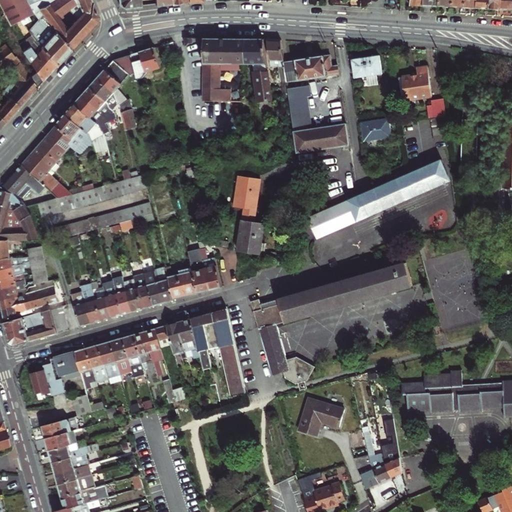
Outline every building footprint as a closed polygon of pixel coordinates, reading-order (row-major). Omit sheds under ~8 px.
[(22,19),(23,19),(13,0),(0,0),(0,5),(8,21),(11,26),(16,23),(22,19)] [(13,0),(23,19),(30,16),(37,13),(41,12),(39,8),(35,0),(13,0)] [(85,34),(98,20),(99,16),(92,0),(35,0),(39,8),(41,12),(71,49),(85,34)] [(485,0),(485,7),(498,8),(497,0),(485,0)] [(511,8),(511,0),(497,0),(498,8),(511,8)] [(71,49),(41,12),(37,13),(40,18),(36,23),(63,58),(71,49)] [(23,19),(22,19),(25,25),(34,20),(30,16),(23,19)] [(11,26),(13,32),(19,29),(16,23),(11,26)] [(63,58),(36,23),(28,31),(32,35),(57,65),(63,58)] [(32,35),(25,40),(25,41),(50,73),(57,65),(32,35)] [(203,101),(229,101),(229,90),(219,89),(219,70),(238,70),(238,64),(244,64),(244,40),(203,39),(203,101)] [(23,44),(21,46),(21,47),(37,70),(43,81),(50,73),(25,41),(25,40),(22,43),(23,44)] [(265,64),(263,41),(244,40),(244,64),(265,64)] [(286,82),(282,62),(280,49),(279,41),(266,41),(270,66),(278,67),(281,94),(287,93),(287,89),(286,82)] [(171,43),(161,46),(166,61),(174,58),(171,43)] [(0,128),(38,86),(30,76),(27,71),(20,62),(10,69),(17,78),(3,95),(9,99),(0,108),(0,68),(6,64),(16,57),(7,45),(0,50),(0,128)] [(134,74),(136,80),(142,78),(141,74),(159,68),(154,48),(130,56),(134,74)] [(338,74),(337,65),(331,66),(330,55),(282,62),(286,82),(338,74)] [(113,94),(116,105),(124,99),(116,90),(129,75),(134,74),(130,56),(113,61),(97,79),(113,94)] [(378,56),(351,60),(354,79),(360,78),(361,84),(376,82),(375,76),(381,75),(378,56)] [(20,62),(16,57),(6,64),(10,69),(20,62)] [(402,78),(405,100),(432,97),(428,68),(416,70),(416,76),(402,78)] [(43,81),(37,70),(30,76),(38,86),(43,81)] [(271,100),(267,72),(253,72),(258,101),(271,100)] [(112,110),(116,105),(113,94),(97,79),(89,87),(108,104),(109,113),(110,111),(113,119),(116,117),(114,112),(112,110)] [(288,99),(307,97),(310,96),(308,86),(287,89),(287,93),(288,99)] [(108,104),(89,87),(82,96),(98,111),(104,119),(105,118),(107,115),(112,120),(113,119),(110,111),(109,113),(108,104)] [(82,96),(74,105),(98,126),(103,135),(109,132),(104,123),(106,121),(104,119),(98,111),(82,96)] [(288,99),(290,111),(308,108),(307,97),(288,99)] [(120,105),(126,129),(135,127),(128,100),(120,105)] [(428,107),(429,117),(444,115),(442,101),(432,102),(433,106),(428,107)] [(92,143),(97,159),(109,156),(103,135),(98,126),(74,105),(65,115),(88,135),(92,143)] [(290,111),(294,131),(311,129),(308,108),(290,111)] [(51,131),(67,144),(72,139),(85,152),(86,151),(90,161),(97,159),(92,143),(88,135),(65,115),(51,131)] [(443,118),(430,119),(433,142),(446,140),(443,118)] [(388,119),(360,123),(363,141),(391,137),(388,119)] [(477,122),(462,121),(461,172),(476,172),(477,122)] [(511,121),(505,122),(503,189),(504,189),(511,187),(511,121)] [(349,146),(346,124),(311,129),(294,131),(297,154),(349,146)] [(51,131),(48,135),(67,151),(70,147),(67,144),(51,131)] [(70,195),(71,194),(47,173),(67,151),(48,135),(22,164),(48,188),(58,198),(64,196),(70,195)] [(164,159),(155,161),(157,170),(166,168),(164,159)] [(440,159),(348,200),(357,221),(449,181),(440,159)] [(48,188),(22,164),(3,186),(11,192),(15,195),(22,203),(34,190),(41,196),(48,188)] [(120,167),(124,180),(125,180),(131,178),(127,165),(120,167)] [(143,175),(138,176),(142,190),(146,188),(143,175)] [(131,178),(135,191),(142,190),(138,176),(131,178)] [(254,222),(256,210),(260,179),(238,176),(234,206),(243,208),(237,251),(259,254),(263,223),(254,222)] [(131,178),(125,180),(129,193),(135,191),(131,178)] [(118,181),(122,195),(129,193),(125,180),(124,180),(118,181)] [(116,182),(111,183),(115,197),(122,195),(118,181),(116,182)] [(115,197),(111,183),(106,185),(104,185),(108,199),(115,197)] [(101,201),(108,199),(104,185),(98,187),(101,201)] [(91,189),(95,202),(101,201),(98,187),(91,189)] [(84,191),(87,205),(95,202),(91,189),(84,191)] [(25,207),(22,203),(15,195),(11,192),(2,190),(0,196),(0,240),(20,240),(38,240),(31,218),(25,207)] [(87,205),(84,191),(77,193),(81,206),(87,205)] [(71,194),(70,195),(74,208),(81,206),(77,193),(71,194)] [(74,208),(70,195),(64,196),(68,210),(74,208)] [(58,198),(57,198),(61,212),(68,210),(64,196),(58,198)] [(50,200),(54,214),(61,212),(57,198),(50,200)] [(48,215),(54,214),(50,200),(44,202),(48,215)] [(306,217),(315,239),(357,221),(348,200),(306,217)] [(44,202),(37,204),(41,217),(48,215),(44,202)] [(148,202),(141,204),(144,215),(151,213),(148,202)] [(134,206),(137,217),(140,217),(144,215),(141,204),(134,206)] [(131,219),(137,217),(134,206),(128,208),(131,219)] [(121,210),(124,221),(130,220),(131,219),(128,208),(121,210)] [(119,222),(124,221),(121,210),(114,211),(118,223),(119,222)] [(111,225),(118,223),(114,211),(107,213),(111,225)] [(100,215),(103,227),(109,225),(111,225),(107,213),(100,215)] [(144,215),(140,217),(142,225),(154,222),(152,213),(151,213),(144,215)] [(94,217),(97,228),(103,227),(100,215),(94,217)] [(86,219),(90,230),(97,228),(94,217),(86,219)] [(83,232),(90,230),(86,219),(80,221),(83,232)] [(119,222),(121,228),(131,225),(130,220),(124,221),(119,222)] [(73,223),(76,234),(83,232),(80,221),(73,223)] [(73,223),(66,224),(69,236),(76,234),(73,223)] [(69,236),(66,224),(60,226),(62,238),(69,236)] [(118,224),(109,227),(110,233),(120,230),(118,224)] [(56,240),(62,238),(60,226),(53,228),(56,240)] [(89,239),(99,237),(97,229),(87,232),(89,239)] [(85,240),(89,239),(87,232),(77,234),(81,251),(88,250),(85,240)] [(0,240),(0,258),(10,256),(10,250),(20,249),(20,240),(0,240)] [(28,255),(29,256),(42,253),(41,246),(28,248),(28,255)] [(209,290),(220,287),(213,257),(205,259),(203,248),(199,249),(209,290)] [(190,267),(197,294),(209,290),(199,249),(194,251),(196,261),(190,263),(190,267)] [(511,250),(500,252),(500,284),(511,284),(511,250)] [(30,262),(44,260),(42,253),(29,256),(30,261),(30,262)] [(27,255),(13,257),(10,258),(11,265),(16,264),(21,263),(30,261),(29,256),(28,255),(27,255)] [(0,258),(0,269),(12,266),(11,265),(10,258),(13,257),(12,256),(10,256),(0,258)] [(134,256),(129,257),(134,277),(139,275),(134,256)] [(31,266),(31,270),(45,267),(44,260),(30,262),(31,266)] [(411,286),(405,262),(278,299),(279,304),(261,309),(258,299),(250,301),(271,375),(283,372),(284,377),(297,384),(298,383),(306,381),(308,380),(314,366),(296,356),(286,359),(276,324),(284,321),(284,323),(411,286)] [(0,269),(0,279),(14,276),(13,273),(17,272),(16,264),(11,265),(12,266),(0,269)] [(26,277),(27,282),(33,281),(33,277),(31,270),(31,266),(24,268),(25,273),(28,272),(29,276),(26,277)] [(31,270),(33,277),(47,274),(45,267),(31,270)] [(169,267),(165,268),(173,300),(197,294),(190,267),(177,270),(178,274),(171,275),(169,267)] [(173,300),(165,268),(154,271),(163,303),(173,300)] [(0,289),(16,286),(16,282),(24,280),(22,271),(17,272),(13,273),(14,276),(0,279),(0,289)] [(109,273),(110,274),(111,280),(117,278),(116,271),(109,273)] [(144,274),(152,306),(163,303),(154,271),(144,274)] [(47,274),(33,277),(33,281),(34,284),(37,284),(45,282),(48,281),(47,274)] [(134,277),(134,278),(142,309),(152,306),(144,274),(139,275),(134,277)] [(123,281),(131,312),(142,309),(134,278),(123,281)] [(90,284),(100,320),(110,317),(102,286),(98,288),(96,281),(90,283),(90,284)] [(123,281),(113,284),(121,314),(131,312),(123,281)] [(36,291),(40,306),(59,301),(54,286),(46,288),(45,282),(37,284),(39,290),(36,291)] [(81,292),(90,323),(100,320),(90,284),(80,287),(81,292)] [(102,286),(110,317),(121,314),(113,284),(112,284),(108,285),(102,286)] [(0,289),(0,300),(18,296),(17,290),(16,286),(0,289)] [(24,311),(31,309),(40,306),(36,291),(28,293),(20,295),(22,303),(24,311)] [(79,326),(90,323),(81,292),(76,293),(71,295),(79,326)] [(13,306),(22,303),(20,295),(18,296),(0,300),(0,301),(2,311),(13,308),(13,306)] [(4,319),(16,316),(15,313),(24,311),(22,303),(13,306),(13,308),(2,311),(4,319)] [(50,310),(52,316),(63,313),(61,306),(50,310)] [(230,372),(239,367),(225,309),(212,313),(219,346),(230,395),(237,394),(230,372)] [(12,346),(56,333),(56,331),(54,324),(52,316),(50,310),(3,323),(7,344),(12,346)] [(52,316),(54,324),(66,321),(63,313),(52,316)] [(206,349),(219,346),(212,313),(190,319),(201,368),(210,365),(206,349)] [(196,369),(201,368),(190,319),(177,323),(184,350),(179,351),(181,358),(188,356),(190,362),(194,362),(196,369)] [(54,324),(56,331),(68,328),(66,321),(54,324)] [(173,353),(179,351),(184,350),(177,323),(166,326),(171,344),(173,353)] [(160,347),(171,344),(166,326),(155,329),(160,347)] [(134,335),(143,369),(148,368),(150,377),(156,375),(153,362),(158,360),(163,359),(160,347),(155,329),(134,335)] [(145,374),(143,369),(134,335),(123,338),(132,371),(133,377),(145,374)] [(111,341),(119,374),(132,371),(123,338),(111,341)] [(108,377),(119,374),(111,341),(99,345),(108,377)] [(99,345),(87,348),(93,369),(96,382),(108,379),(108,377),(99,345)] [(93,369),(87,348),(74,352),(79,370),(86,395),(87,398),(93,397),(90,383),(86,371),(90,369),(93,369)] [(59,375),(79,370),(74,352),(54,357),(59,375)] [(45,370),(31,374),(37,395),(44,393),(44,395),(51,393),(52,394),(57,393),(54,381),(55,380),(48,359),(43,360),(45,370)] [(153,362),(156,375),(162,374),(158,360),(153,362)] [(237,394),(245,392),(239,367),(230,372),(237,394)] [(401,395),(406,394),(407,411),(429,410),(429,412),(459,410),(459,412),(481,411),(481,409),(503,408),(503,417),(511,416),(511,379),(501,380),(501,383),(461,385),(460,370),(450,370),(450,373),(423,374),(423,382),(401,383),(401,395)] [(119,374),(108,377),(108,379),(109,384),(121,380),(119,374)] [(162,381),(168,404),(171,403),(174,402),(171,389),(168,379),(162,381)] [(299,388),(300,391),(308,389),(307,386),(306,381),(298,383),(299,388)] [(171,389),(174,402),(185,399),(182,386),(171,389)] [(72,399),(76,416),(91,412),(87,398),(86,395),(72,399)] [(308,397),(298,430),(316,436),(321,422),(338,427),(344,409),(308,397)] [(74,416),(42,425),(46,438),(69,432),(72,431),(78,429),(74,416)] [(391,451),(381,453),(382,457),(390,477),(401,473),(394,424),(387,426),(391,451)] [(372,469),(377,483),(390,477),(382,457),(381,453),(374,455),(368,426),(361,428),(362,430),(364,442),(368,455),(369,462),(372,469)] [(0,430),(0,447),(9,444),(5,429),(0,430)] [(362,430),(356,431),(359,443),(364,442),(362,430)] [(69,432),(46,438),(49,451),(72,444),(69,432)] [(368,455),(364,442),(359,443),(351,445),(354,459),(368,455)] [(72,444),(49,451),(53,462),(85,454),(98,450),(96,443),(77,449),(76,443),(72,444)] [(88,465),(85,454),(53,462),(56,474),(88,465)] [(88,465),(56,474),(59,485),(91,475),(88,465)] [(359,474),(365,488),(377,483),(372,469),(359,474)] [(308,511),(320,511),(320,510),(338,504),(337,502),(344,499),(339,483),(334,484),(329,470),(297,480),(302,491),(308,511)] [(131,477),(135,489),(142,487),(138,474),(131,477)] [(91,475),(59,485),(62,496),(94,487),(91,475)] [(66,508),(97,500),(107,497),(104,484),(94,487),(62,496),(66,508)] [(500,511),(511,511),(511,486),(511,485),(493,493),(493,495),(477,501),(481,511),(487,511),(499,507),(500,511)] [(431,489),(417,495),(424,511),(434,511),(440,510),(431,489)] [(424,511),(417,495),(414,496),(421,511),(424,511)] [(55,511),(54,511),(89,511),(88,509),(99,505),(97,500),(66,508),(55,511)]
